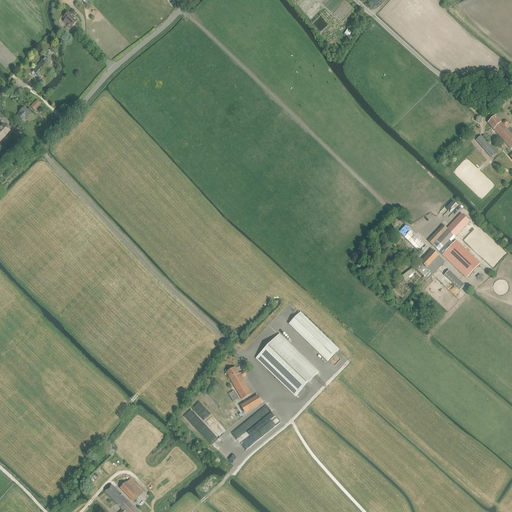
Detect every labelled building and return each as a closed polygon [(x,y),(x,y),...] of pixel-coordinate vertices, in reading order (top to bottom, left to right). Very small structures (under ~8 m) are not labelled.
[(73,25),(77,20),(68,13),(63,18),(65,20),(63,22),(70,28),(73,25)] [(357,23),(362,17),(360,15),(354,20),(357,23)] [(47,66),(50,62),(45,57),(41,61),(42,62),(33,72),(39,77),(48,67),(47,66)] [(31,107),(35,111),(42,104),(38,100),(31,107)] [(19,114),(17,116),(22,122),(25,119),(26,120),(32,114),(24,107),(19,113),(19,114)] [(511,148),(511,135),(496,117),(488,123),(511,149),(511,148)] [(0,142),(10,131),(3,125),(0,127),(0,142)] [(495,153),(486,143),(481,137),(477,141),(476,140),(472,144),(487,160),(495,153)] [(480,263),(460,244),(456,240),(453,244),(451,242),(470,222),(461,214),(447,229),(443,226),(428,241),(466,278),(480,263)] [(427,246),(425,244),(406,225),(399,233),(405,238),(420,253),(427,246)] [(434,275),(441,267),(445,263),(439,257),(432,250),(421,263),(416,269),(428,280),(434,275)] [(460,291),(464,287),(448,272),(444,276),(460,291)] [(440,291),(437,287),(430,294),(434,298),(440,291)] [(327,362),(339,350),(300,312),(288,324),(327,362)] [(319,371),(280,334),(256,359),(295,396),(319,371)] [(243,372),(239,374),(236,368),(227,374),(242,399),(251,394),(241,377),(244,378),(246,377),(246,374),(245,373),(243,372)] [(245,414),(262,404),(263,403),(258,395),(240,406),(245,414)] [(142,494),(129,481),(129,480),(120,488),(134,502),(142,494)] [(105,492),(110,497),(123,510),(120,511),(138,511),(112,485),(105,492)]
